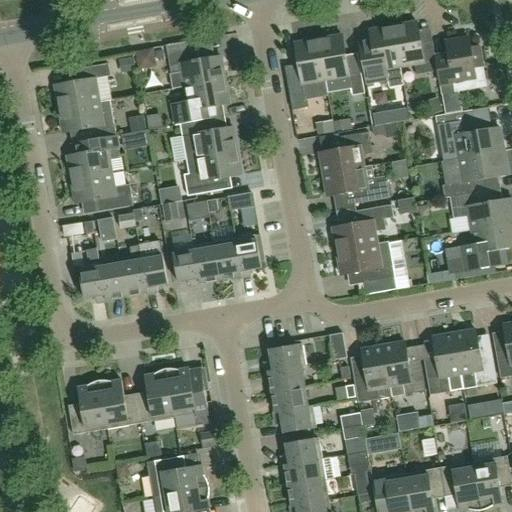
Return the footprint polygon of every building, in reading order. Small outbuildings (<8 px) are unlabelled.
[(418,23),(394,27),(401,67),(415,65),(417,76),(438,72),(438,70),(434,52),(434,47),(422,49),(418,23)] [(401,67),(394,27),(370,32),(371,37),(359,39),(363,59),(367,84),(388,81),(387,70),(401,67)] [(347,62),(343,36),(319,40),(326,80),(349,76),(353,96),(365,94),(359,60),(347,62)] [(448,49),(434,52),(438,70),(438,72),(443,99),(445,114),(463,111),(459,93),(459,91),(469,90),(477,83),(476,79),(474,69),(483,67),(484,67),(480,47),(471,49),(469,39),(447,42),(448,49)] [(300,70),(286,72),(292,109),(306,107),(302,84),(326,80),(319,40),(295,45),(300,70)] [(221,57),(196,61),(194,49),(168,54),(175,90),(185,88),(225,81),(221,57)] [(111,77),(109,65),(79,70),(81,82),(56,86),(60,110),(100,103),(96,79),(111,77)] [(185,88),(188,102),(172,105),(176,126),(206,121),(225,117),(223,106),(229,105),(225,81),(185,88)] [(111,101),(100,103),(60,110),(64,134),(89,129),(92,141),(117,137),(111,101)] [(409,110),(375,116),(377,128),(411,122),(409,110)] [(206,121),(176,126),(181,125),(187,161),(198,159),(238,152),(234,128),(208,132),(206,121)] [(504,152),(500,128),(471,133),(469,121),(438,126),(440,140),(456,137),(460,160),(504,152)] [(386,128),(375,130),(376,139),(387,137),(386,128)] [(320,154),(324,176),(364,168),(362,156),(373,154),(369,133),(344,138),(346,149),(320,154)] [(73,156),(68,157),(72,181),(112,174),(110,159),(120,158),(117,137),(92,141),(71,145),(73,156)] [(185,176),(188,197),(219,192),(217,180),(242,176),(238,152),(198,159),(187,161),(190,175),(185,176)] [(460,160),(464,183),(443,187),(445,199),(450,198),(482,193),(480,181),(508,176),(504,152),(460,160)] [(390,198),(387,177),(375,179),(372,166),(364,168),(324,176),(328,197),(353,193),(356,205),(390,198)] [(72,181),(76,205),(102,200),(104,212),(134,207),(130,186),(115,188),(112,174),(72,181)] [(253,193),(228,198),(231,212),(256,207),(253,193)] [(482,193),(450,198),(454,219),(469,217),(472,231),(511,224),(511,199),(484,204),(482,193)] [(400,202),(405,226),(425,222),(420,198),(400,202)] [(207,202),(199,203),(201,220),(210,218),(207,202)] [(179,220),(176,204),(163,206),(166,222),(179,220)] [(333,228),(338,252),(379,245),(377,233),(386,231),(384,220),(394,218),(392,206),(357,212),(359,224),(333,228)] [(142,210),(133,212),(136,223),(144,222),(142,210)] [(133,214),(118,217),(121,230),(135,228),(133,214)] [(113,218),(101,221),(103,229),(115,227),(113,218)] [(93,222),(84,224),(86,235),(95,234),(93,222)] [(474,245),(459,248),(460,257),(447,260),(450,275),(495,268),(507,265),(504,250),(511,248),(511,224),(472,231),(474,245)] [(262,269),(256,236),(235,240),(242,279),(252,277),(251,271),(262,269)] [(235,240),(214,243),(221,281),(241,277),(241,279),(242,279),(235,240)] [(416,288),(414,241),(400,242),(403,289),(416,288)] [(163,252),(161,243),(140,247),(148,296),(158,294),(157,287),(168,285),(163,252)] [(214,243),(194,247),(201,286),(201,284),(221,281),(214,243)] [(342,276),(367,272),(369,283),(395,279),(391,256),(381,257),(379,245),(338,252),(342,276)] [(130,248),(132,257),(121,259),(127,297),(147,294),(148,296),(140,247),(130,248)] [(201,286),(194,247),(173,250),(178,283),(190,281),(191,288),(201,286)] [(100,263),(107,303),(108,303),(107,301),(127,297),(121,259),(100,263)] [(79,267),(85,300),(96,298),(97,304),(107,303),(100,263),(79,267)] [(511,324),(503,326),(508,352),(496,354),(501,379),(511,377),(511,324)] [(463,386),(476,384),(476,388),(498,384),(492,354),(481,356),(476,331),(455,335),(463,386)] [(348,359),(343,334),(330,336),(334,361),(348,359)] [(464,390),(463,386),(455,335),(433,339),(437,364),(425,366),(431,396),(464,390)] [(392,398),(393,398),(426,392),(421,367),(410,369),(405,343),(383,347),(392,398)] [(265,363),(267,373),(306,366),(302,345),(270,351),(272,362),(265,363)] [(383,347),(362,351),(366,376),(354,378),(359,403),(392,398),(383,347)] [(272,393),(305,387),(302,367),(306,367),(306,366),(267,373),(267,374),(269,373),(272,393)] [(349,367),(340,369),(342,381),(351,379),(349,367)] [(175,418),(196,415),(198,426),(211,424),(201,368),(189,370),(189,369),(178,371),(174,370),(170,370),(166,370),(175,418)] [(160,373),(157,375),(145,377),(149,399),(137,401),(141,424),(175,418),(166,370),(163,371),(160,373)] [(126,403),(122,381),(111,383),(107,382),(103,382),(100,383),(108,430),(141,424),(137,401),(126,403)] [(90,386),(78,388),(82,411),(70,413),(74,436),(108,430),(100,383),(96,384),(93,385),(90,386)] [(276,413),(274,414),(313,407),(309,407),(305,387),(272,393),(276,413)] [(346,401),(355,400),(353,388),(352,388),(345,389),(345,392),(346,401)] [(282,423),(284,434),(317,428),(313,407),(274,414),(276,424),(282,423)] [(341,417),(343,429),(363,426),(361,414),(341,417)] [(407,419),(411,432),(427,428),(423,415),(407,419)] [(363,426),(343,429),(345,441),(365,438),(363,427),(363,426)] [(200,434),(203,448),(217,446),(214,432),(200,434)] [(322,459),(319,439),(286,445),(288,456),(281,457),(283,467),(323,460),(322,459)] [(368,453),(348,456),(352,475),(371,472),(368,453)] [(88,471),(85,457),(73,459),(72,460),(74,473),(88,471)] [(489,509),(492,507),(503,505),(500,483),(511,481),(507,457),(474,463),(482,511),(485,510),(489,509)] [(206,481),(204,478),(202,466),(180,470),(178,458),(147,463),(153,497),(209,487),(208,484),(206,481)] [(323,460),(283,467),(283,468),(285,467),(289,487),(326,481),(334,479),(331,458),(322,459),(323,460)] [(456,490),(459,511),(461,511),(471,510),(474,511),(478,511),(482,511),(474,463),(440,469),(444,492),(456,490)] [(435,511),(432,494),(444,492),(440,469),(406,475),(412,511),(435,511)] [(412,511),(406,475),(373,481),(378,511),(412,511)] [(326,481),(289,487),(292,507),(290,508),(330,501),(326,481)] [(372,502),(369,482),(356,484),(358,496),(359,496),(360,504),(372,502)] [(197,511),(210,510),(208,500),(208,498),(209,495),(209,491),(209,487),(153,497),(155,511),(197,511)] [(89,500),(83,511),(102,511),(104,507),(89,500)] [(290,508),(290,511),(331,511),(330,501),(290,508)]
